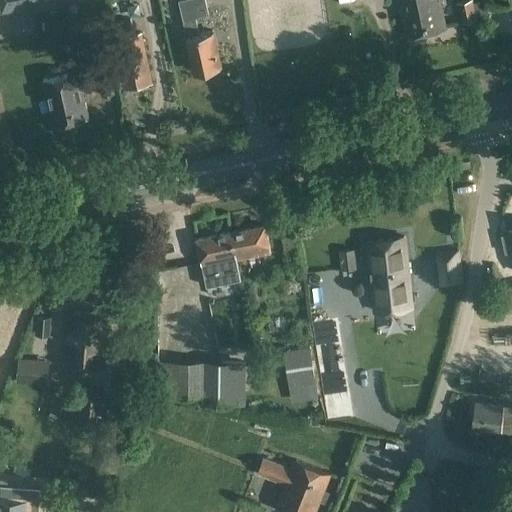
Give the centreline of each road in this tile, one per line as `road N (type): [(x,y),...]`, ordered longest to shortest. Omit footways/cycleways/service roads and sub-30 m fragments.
road 1 (secondary): [(0,217),(492,108)]
road 2 (residential): [(492,108),(493,166),(472,297),(432,436),(446,455),(511,471)]
road 3 (track): [(55,233),(0,373)]
